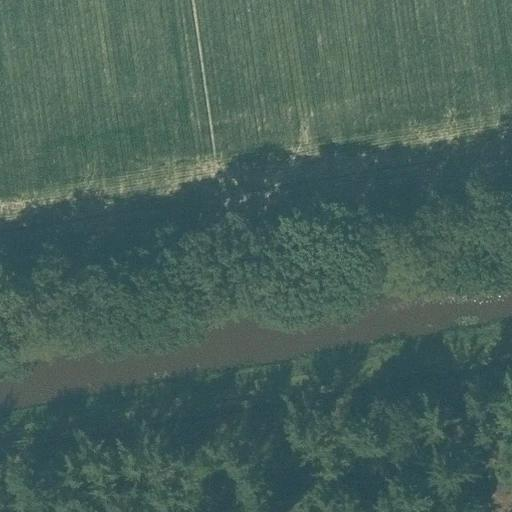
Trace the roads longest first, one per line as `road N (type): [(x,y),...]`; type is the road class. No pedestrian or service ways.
road 1 (track): [(0,441),(511,348)]
road 2 (track): [(511,206),(0,295)]
